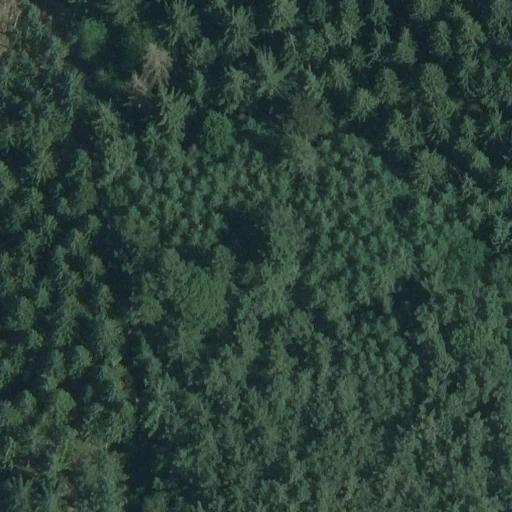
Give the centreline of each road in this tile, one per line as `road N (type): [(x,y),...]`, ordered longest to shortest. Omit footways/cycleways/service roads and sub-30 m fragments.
road 1 (track): [(147,511),(71,0)]
road 2 (track): [(0,175),(53,163),(120,118),(189,0)]
